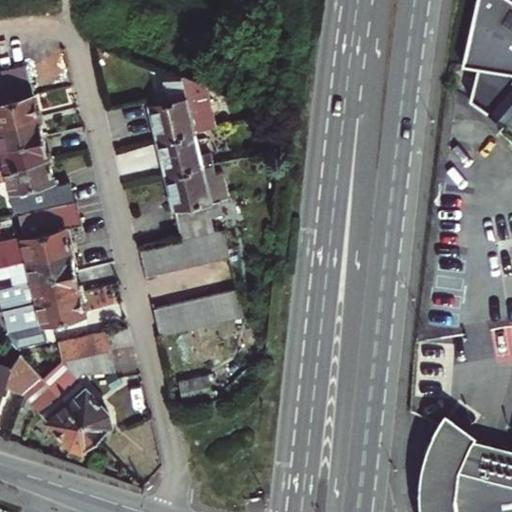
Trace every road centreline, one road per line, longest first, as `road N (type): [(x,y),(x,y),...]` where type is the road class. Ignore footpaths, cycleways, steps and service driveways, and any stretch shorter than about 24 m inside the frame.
road 1 (primary): [(358,511),(416,0)]
road 2 (primary): [(349,0),(294,511)]
road 3 (residential): [(172,511),(176,479),(76,38)]
road 4 (residential): [(162,511),(0,465)]
